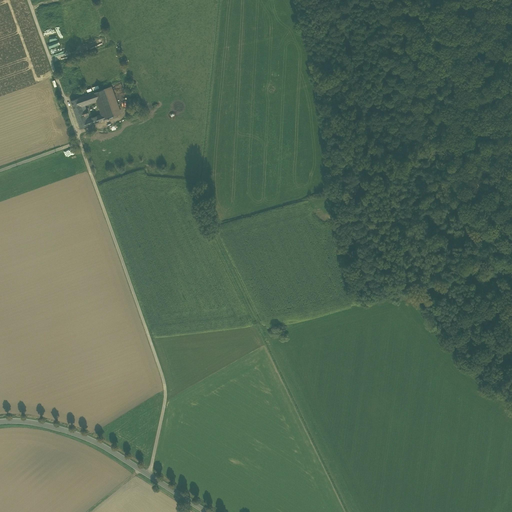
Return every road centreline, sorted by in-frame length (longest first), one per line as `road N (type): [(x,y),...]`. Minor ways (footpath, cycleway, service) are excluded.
road 1 (unclassified): [(147,474),(165,398),(79,141)]
road 2 (secondary): [(0,422),(77,434),(147,474)]
road 3 (unclassified): [(79,141),(28,0)]
